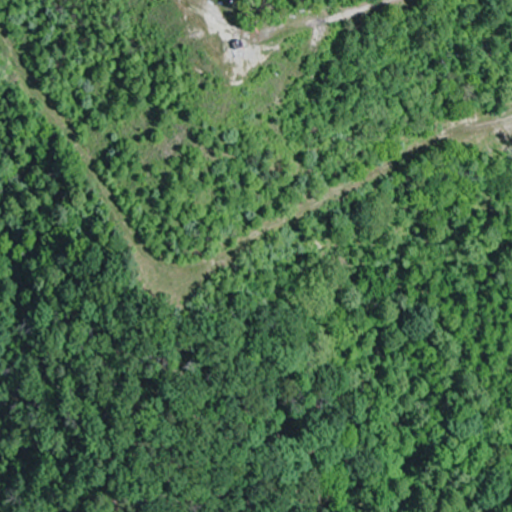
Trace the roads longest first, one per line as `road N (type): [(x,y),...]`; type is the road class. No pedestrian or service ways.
road 1 (residential): [(0,126),(118,244),(198,244),(477,126),(511,123)]
road 2 (residential): [(396,0),(268,34),(201,0)]
